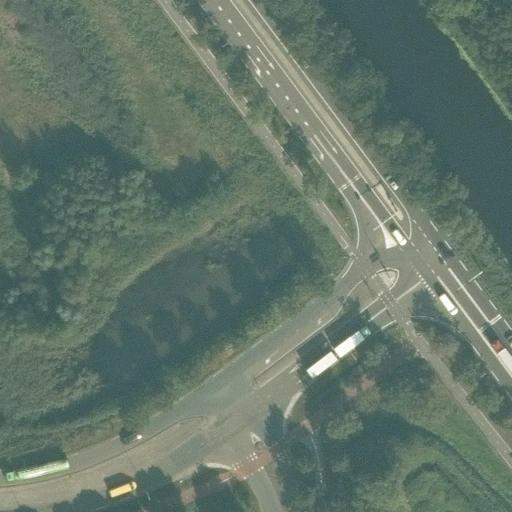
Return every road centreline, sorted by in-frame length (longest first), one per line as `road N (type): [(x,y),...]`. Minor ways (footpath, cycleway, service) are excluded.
road 1 (secondary): [(210,0),(396,242)]
road 2 (secondary): [(419,225),(249,0)]
road 3 (secondary): [(215,386),(96,454),(0,477)]
road 4 (secondary): [(254,409),(439,268)]
road 5 (secondary): [(396,242),(215,386)]
road 6 (secondary): [(52,511),(146,480),(227,430)]
road 7 (secondary): [(511,364),(439,268)]
